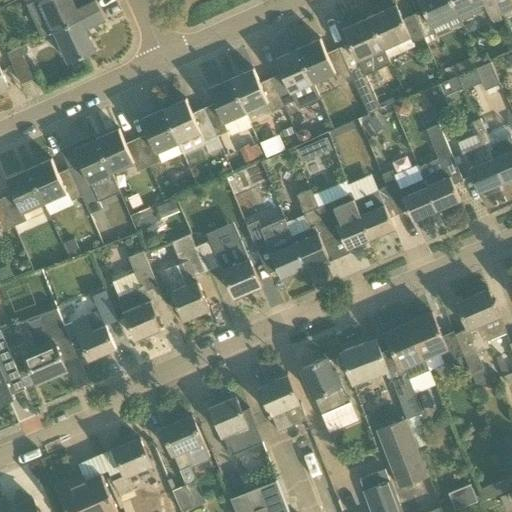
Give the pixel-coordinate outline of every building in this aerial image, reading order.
[(35,0),(28,4),(42,36),(50,33),(56,31),(55,31),(100,11),(96,0),(77,9),(73,0),(35,0)] [(435,33),(433,27),(459,16),(452,0),(421,0),(425,9),(414,14),(424,38),(425,37),(434,33),(435,33)] [(501,16),(504,15),(497,0),(452,0),(459,16),(462,22),(475,16),(472,10),(484,4),(492,20),(493,20),(501,16)] [(511,2),(511,0),(497,0),(504,15),(504,14),(511,10),(511,2)] [(424,38),(414,14),(403,19),(397,5),(396,5),(396,6),(384,12),(383,11),(370,16),(388,56),(390,55),(391,58),(416,46),(414,42),(424,38)] [(55,31),(56,31),(70,62),(97,50),(87,29),(105,21),(100,11),(55,31)] [(390,58),(391,58),(390,55),(388,56),(370,16),(358,22),(359,23),(346,29),(345,28),(351,43),(340,48),(352,75),(369,113),(382,107),(367,74),(392,62),(390,58)] [(352,75),(340,48),(328,53),(321,38),(299,49),(314,83),(314,82),(336,73),(339,81),(352,75)] [(34,78),(26,60),(20,48),(8,53),(22,83),(34,78)] [(320,95),(314,82),(314,83),(299,49),(276,59),(283,73),(272,78),(284,106),(295,101),(297,105),(299,105),(300,108),(320,99),(319,96),(320,95)] [(491,60),(488,52),(479,56),(483,64),(491,60)] [(495,71),(492,64),(491,61),(483,65),(476,67),(486,90),(500,84),(497,75),(495,71)] [(0,90),(9,87),(0,65),(0,90)] [(284,106),(272,78),(261,83),(254,68),(232,78),(251,121),(272,112),(271,111),(284,106)] [(464,88),(462,84),(458,75),(457,75),(457,76),(426,89),(435,111),(449,105),(445,96),(464,88)] [(217,136),(251,121),(232,78),(209,88),(216,103),(204,108),(217,136)] [(217,136),(204,108),(194,113),(187,98),(164,109),(179,143),(180,143),(185,154),(208,144),(211,152),(222,147),(217,136)] [(410,109),(405,98),(394,103),(399,114),(410,109)] [(158,152),(179,143),(164,109),(142,119),(149,133),(138,138),(150,166),(162,161),(158,152)] [(369,132),(381,124),(376,114),(372,117),(370,113),(359,118),(361,123),(362,122),(369,132)] [(473,122),(479,137),(488,134),(481,118),(473,122)] [(464,180),(456,162),(439,124),(427,129),(440,158),(442,157),(448,169),(424,179),(437,211),(462,200),(455,184),(464,180)] [(150,166),(138,138),(127,143),(120,128),(98,138),(112,172),(134,163),(138,171),(150,166)] [(313,138),(310,132),(304,130),(297,132),(301,143),(313,138)] [(493,158),(491,151),(487,144),(491,142),(488,134),(479,137),(481,142),(462,150),(480,192),(504,182),(493,158)] [(280,135),(262,139),(265,153),(283,149),(280,135)] [(326,135),(314,141),(319,153),(331,147),(326,135)] [(511,178),(511,138),(511,136),(493,144),(492,144),(495,150),(491,151),(493,158),(504,182),(511,178)] [(103,209),(91,181),(112,172),(98,138),(87,143),(85,139),(74,144),(76,148),(75,148),(82,163),(70,168),(82,196),(90,215),(103,209)] [(240,148),(247,163),(256,158),(263,155),(258,143),(251,147),(250,144),(240,148)] [(82,196),(70,168),(59,173),(53,159),(30,169),(45,202),(46,202),(67,193),(70,201),(82,196)] [(424,179),(418,165),(395,175),(393,170),(383,174),(388,186),(391,193),(392,193),(401,213),(409,209),(414,221),(437,211),(424,179)] [(50,211),(46,202),(45,202),(30,169),(8,179),(14,193),(3,198),(15,226),(27,220),(28,222),(50,211)] [(396,229),(391,217),(401,213),(392,193),(391,193),(388,186),(359,198),(363,206),(359,207),(372,239),(396,229)] [(311,227),(298,233),(295,233),(292,235),(295,243),(306,267),(330,257),(324,242),(333,238),(320,208),(320,207),(312,188),(297,195),(311,227)] [(363,206),(359,198),(356,200),(353,193),(320,207),(320,208),(333,238),(342,234),(348,249),(372,239),(359,207),(363,206)] [(15,226),(3,198),(0,199),(0,222),(4,231),(15,226)] [(180,210),(175,200),(158,209),(163,219),(180,210)] [(282,277),(306,267),(295,243),(292,235),(295,233),(298,233),(291,218),(282,222),(283,226),(263,234),(265,238),(254,243),(261,258),(269,276),(270,276),(269,273),(279,269),(282,277)] [(196,246),(192,234),(173,242),(182,263),(164,270),(172,291),(184,319),(210,308),(197,275),(207,271),(196,246)] [(75,237),(64,242),(71,256),(81,252),(75,237)] [(227,247),(217,251),(212,240),(196,246),(207,271),(222,265),(224,269),(236,297),(262,286),(250,259),(242,240),(227,247)] [(38,242),(29,246),(38,268),(46,264),(38,242)] [(153,301),(148,290),(159,285),(145,251),(130,257),(136,272),(114,281),(120,296),(119,297),(136,340),(160,329),(155,315),(158,314),(156,309),(157,309),(153,301)] [(508,332),(501,317),(489,289),(458,302),(469,328),(455,334),(463,356),(464,358),(466,357),(479,387),(491,382),(478,352),(490,347),(488,341),(508,332)] [(114,313),(106,293),(93,298),(102,318),(114,313)] [(116,348),(106,325),(92,331),(86,316),(76,320),(70,304),(58,309),(64,323),(73,320),(91,359),(116,348)] [(64,324),(64,323),(58,309),(37,317),(27,321),(38,349),(25,354),(37,382),(67,369),(55,343),(69,337),(64,324)] [(463,356),(455,334),(454,331),(443,335),(433,313),(410,322),(430,369),(445,362),(445,363),(463,356)] [(410,377),(430,369),(410,322),(386,333),(392,347),(382,351),(389,371),(408,419),(418,447),(419,447),(429,443),(422,425),(423,425),(419,415),(424,413),(410,377)] [(20,377),(21,376),(1,329),(0,329),(0,404),(14,399),(3,375),(17,370),(20,375),(19,376),(20,377)] [(389,371),(382,351),(379,345),(370,348),(367,342),(342,351),(355,383),(389,371)] [(511,342),(510,343),(511,347),(511,372),(511,373),(503,354),(497,356),(508,385),(511,383),(511,342)] [(351,402),(345,405),(337,386),(338,386),(327,358),(303,368),(314,397),(315,396),(323,414),(330,431),(358,419),(351,402)] [(307,420),(300,403),(288,375),(287,375),(287,376),(262,387),(261,386),(260,387),(279,431),(307,420)] [(260,451),(249,425),(237,397),(211,408),(223,437),(224,436),(229,448),(232,456),(244,451),(246,457),(260,451)] [(210,456),(201,434),(193,415),(163,428),(181,469),(210,456)] [(419,447),(418,447),(408,419),(378,431),(400,487),(430,475),(419,447)] [(119,497),(121,496),(134,490),(128,476),(152,465),(141,438),(115,449),(123,468),(111,473),(113,477),(108,479),(121,508),(124,507),(119,497)] [(118,511),(102,474),(74,486),(72,480),(57,487),(67,511),(118,511)] [(183,511),(207,501),(198,479),(174,490),(183,511)] [(290,511),(288,503),(278,479),(233,497),(239,511),(290,511)] [(402,511),(390,480),(365,490),(373,511),(402,511)] [(470,483),(447,492),(454,511),(456,511),(478,503),(470,483)] [(0,511),(39,511),(34,499),(4,511),(3,509),(0,510),(0,511)]
